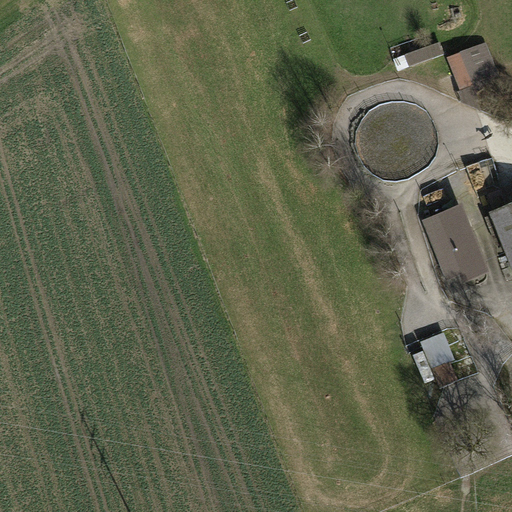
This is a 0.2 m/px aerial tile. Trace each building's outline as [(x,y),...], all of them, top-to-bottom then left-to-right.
[(440,43),(393,60),(398,71),(444,54),(440,43)] [(447,59),(461,103),(481,112),(476,93),(500,78),(486,43),(447,59)] [(511,258),(511,209),(509,211),(500,191),(487,196),(511,258)] [(463,273),(479,266),(464,228),(446,235),(453,251),(454,250),(463,273)] [(420,343),(439,389),(458,382),(450,363),(455,361),(444,333),(420,343)]
